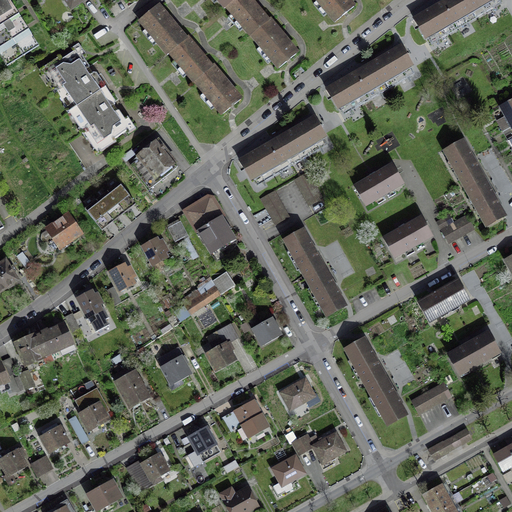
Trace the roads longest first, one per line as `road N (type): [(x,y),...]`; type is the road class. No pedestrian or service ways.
road 1 (residential): [(14,511),(312,347)]
road 2 (residential): [(211,165),(0,332)]
road 3 (residential): [(416,0),(211,165)]
road 4 (residential): [(312,347),(511,234)]
road 5 (residential): [(211,165),(312,347)]
road 6 (residential): [(511,393),(379,468)]
road 7 (residential): [(312,347),(379,468)]
road 8 (residential): [(396,495),(511,429)]
